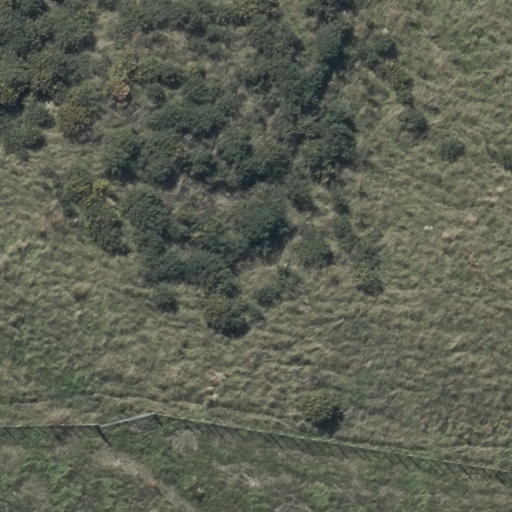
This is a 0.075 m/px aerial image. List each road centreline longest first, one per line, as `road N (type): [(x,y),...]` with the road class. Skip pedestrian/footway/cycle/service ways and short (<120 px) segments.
road 1 (track): [(0,384),(190,511)]
road 2 (track): [(511,153),(437,0)]
